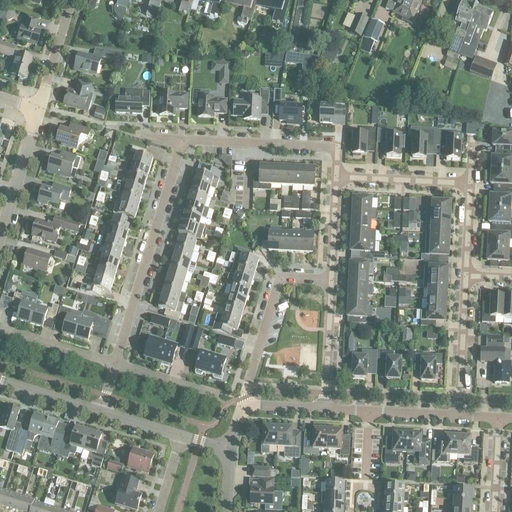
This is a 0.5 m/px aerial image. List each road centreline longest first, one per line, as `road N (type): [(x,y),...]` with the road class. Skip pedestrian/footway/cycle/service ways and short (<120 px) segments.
road 1 (residential): [(115,364),(181,142)]
road 2 (residential): [(181,142),(337,147),(336,177)]
road 3 (residential): [(243,405),(279,278),(331,279)]
road 4 (residential): [(458,416),(466,276)]
road 5 (residential): [(0,236),(39,107)]
road 6 (residential): [(336,177),(469,183)]
road 7 (residential): [(331,279),(325,409)]
